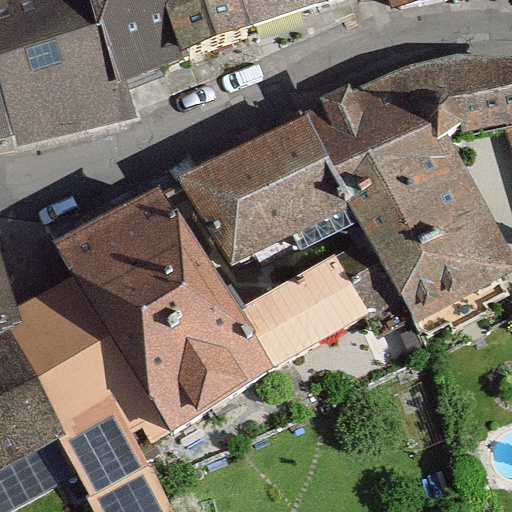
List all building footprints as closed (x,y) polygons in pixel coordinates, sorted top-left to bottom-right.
[(0,0),(0,147),(15,148),(141,119),(136,80),(252,27),(270,21),(334,0),(391,0),(394,9),(449,0),(0,0)] [(359,89),(306,114),(353,205),(414,320),(511,272),(511,257),(443,136),(459,124),(463,134),(504,130),(511,128),(511,61),(447,62),(359,89)] [(353,205),(306,114),(181,178),(232,264),(353,205)] [(158,187),(68,242),(83,266),(173,429),(275,367),(241,309),(180,208),(173,212),(158,187)] [(0,335),(8,331),(18,325),(12,305),(0,254),(0,335)] [(333,255),(241,309),(275,367),(367,313),(333,255)] [(67,437),(60,440),(91,495),(87,498),(94,511),(174,511),(132,434),(143,428),(150,441),(173,429),(83,266),(12,305),(18,325),(8,331),(67,437)] [(8,331),(0,335),(0,473),(60,440),(67,437),(8,331)]
